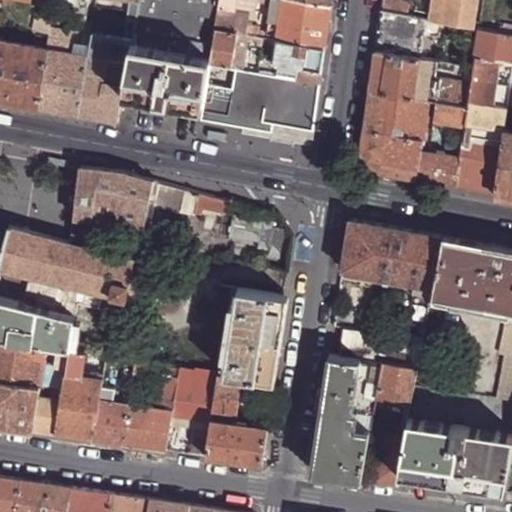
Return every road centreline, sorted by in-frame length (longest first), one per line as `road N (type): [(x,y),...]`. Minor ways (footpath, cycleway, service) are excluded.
road 1 (residential): [(324,190),(0,126)]
road 2 (residential): [(279,494),(324,190)]
road 3 (residential): [(279,494),(0,452)]
road 4 (residential): [(353,0),(324,190)]
road 5 (residential): [(511,225),(324,190)]
